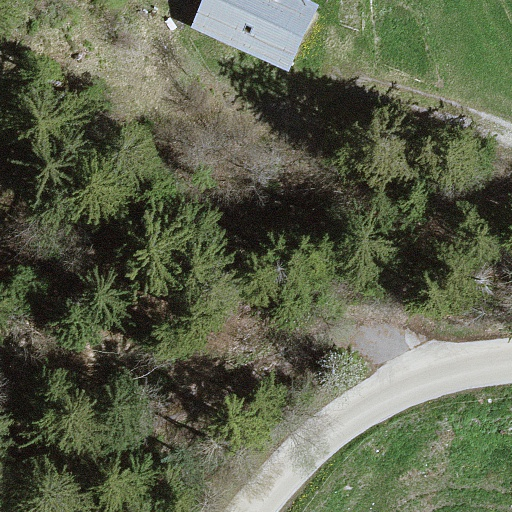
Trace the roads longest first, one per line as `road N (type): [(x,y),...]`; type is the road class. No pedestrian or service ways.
road 1 (unclassified): [(240,511),(283,454),(424,379),(511,371)]
road 2 (track): [(341,88),(511,149)]
